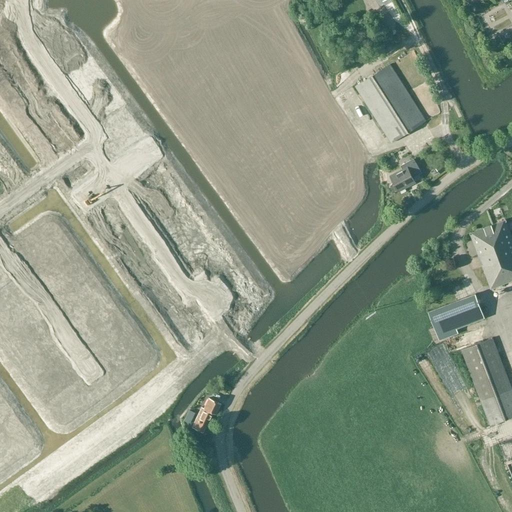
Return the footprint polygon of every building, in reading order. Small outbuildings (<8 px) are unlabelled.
[(391,143),(426,121),(390,64),(355,86),(391,143)] [(338,76),(345,74),(342,67),(336,69),(338,76)] [(412,177),(419,173),(415,164),(416,164),(414,159),(401,166),(403,169),(391,176),(394,182),(392,183),(390,185),(390,187),(391,190),(393,191),(396,190),(398,189),(398,191),(415,182),(412,177)] [(511,237),(510,231),(511,230),(511,222),(507,224),(505,220),(471,233),(491,288),(511,280),(511,237)] [(435,309),(428,312),(439,340),(458,333),(456,328),(484,318),(475,294),(459,300),(451,303),(435,309)] [(462,350),(481,400),(490,426),(511,417),(511,390),(492,338),(462,350)] [(450,386),(460,383),(455,367),(445,371),(450,386)] [(215,414),(219,405),(209,400),(205,409),(201,408),(191,428),(202,433),(211,413),(215,414)]
